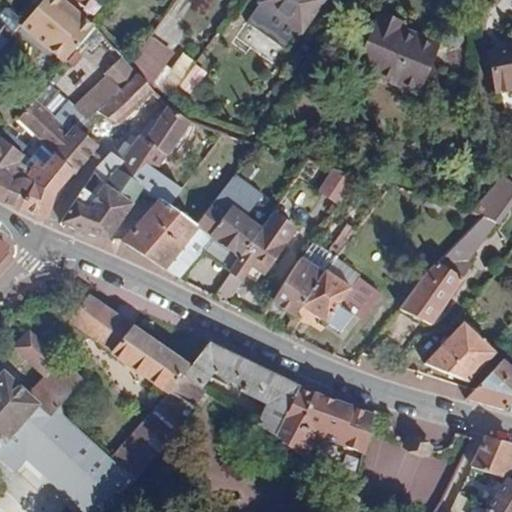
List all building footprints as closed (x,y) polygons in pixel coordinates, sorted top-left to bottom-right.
[(69,0),(44,0),(20,27),(31,37),(33,35),(67,66),(102,30),(69,0)] [(195,1),(192,0),(178,0),(134,60),(146,74),(159,57),(164,63),(170,55),(164,51),(184,24),(181,21),(195,1)] [(261,0),(260,2),(300,32),(323,0),(261,0)] [(401,27),(402,23),(378,13),(354,66),(417,93),(438,44),(401,27)] [(0,21),(0,51),(1,50),(14,34),(0,21)] [(498,92),(511,89),(511,46),(490,51),(498,92)] [(185,56),(160,90),(169,99),(195,64),(185,56)] [(46,148),(75,173),(95,152),(99,148),(82,132),(101,114),(140,76),(130,65),(127,61),(110,76),(112,78),(76,109),(66,102),(57,114),(52,120),(33,104),(17,123),(36,139),(37,140),(46,148)] [(180,88),(192,96),(208,73),(197,65),(180,88)] [(118,125),(155,93),(140,76),(101,114),(118,125)] [(57,114),(37,98),(33,104),(52,120),(57,114)] [(122,159),(112,153),(105,162),(97,173),(105,183),(117,170),(144,187),(168,153),(138,136),(122,159)] [(30,161),(0,137),(0,172),(24,188),(28,168),(25,166),(30,161)] [(75,173),(46,148),(33,163),(30,161),(25,166),(28,168),(24,188),(19,211),(48,220),(56,193),(75,173)] [(340,205),(360,176),(333,168),(318,190),(340,205)] [(144,187),(117,170),(105,183),(108,185),(134,202),(144,187)] [(0,203),(3,205),(19,211),(24,188),(0,172),(0,203)] [(511,192),(511,181),(505,175),(472,212),(483,216),(492,220),(511,192)] [(83,191),(61,222),(110,239),(134,202),(108,185),(105,183),(93,196),(83,191)] [(446,189),(434,185),(431,195),(443,199),(446,189)] [(159,197),(151,191),(144,187),(134,202),(110,239),(121,240),(159,197)] [(121,240),(143,254),(165,270),(198,226),(171,206),(159,197),(121,240)] [(220,222),(208,212),(198,226),(211,236),(220,243),(241,259),(262,228),(234,206),(220,222)] [(297,227),(274,211),(262,228),(241,259),(216,297),(226,302),(253,267),(264,274),(297,227)] [(494,221),(492,220),(483,216),(438,261),(418,284),(399,309),(432,325),(473,264),(466,259),(494,221)] [(185,270),(211,236),(198,226),(165,270),(179,279),(185,270)] [(339,236),(327,252),(315,242),(273,302),(296,317),(303,305),(319,282),(328,270),(336,259),(348,242),(339,236)] [(358,319),(378,292),(336,259),(328,270),(351,288),(339,305),(351,314),(358,319)] [(339,305),(351,288),(328,270),(319,282),(303,305),(340,331),(351,314),(339,305)] [(104,306),(88,295),(76,311),(91,322),(104,306)] [(68,321),(113,353),(167,390),(169,391),(181,375),(189,365),(104,306),(91,322),(76,311),(68,321)] [(469,383),(496,352),(465,323),(424,364),(469,383)] [(35,444),(39,440),(109,507),(132,479),(109,458),(55,408),(80,378),(60,359),(26,329),(11,346),(44,376),(27,395),(3,372),(0,374),(0,458),(13,471),(35,448),(35,444)] [(241,389),(239,392),(245,395),(258,367),(208,342),(207,342),(189,365),(181,375),(201,388),(213,374),(241,389)] [(511,365),(505,359),(466,399),(505,411),(511,402),(511,365)] [(265,405),(257,424),(274,435),(298,386),(258,367),(245,395),(265,405)] [(330,427),(364,444),(373,409),(373,406),(347,401),(324,389),(283,440),(307,458),(330,427)] [(169,391),(167,390),(109,458),(132,479),(195,408),(174,393),(169,391)] [(511,445),(485,438),(472,466),(506,478),(511,464),(511,456),(509,455),(511,450),(511,445)] [(511,511),(511,481),(508,479),(486,511),(487,511),(511,511)]
